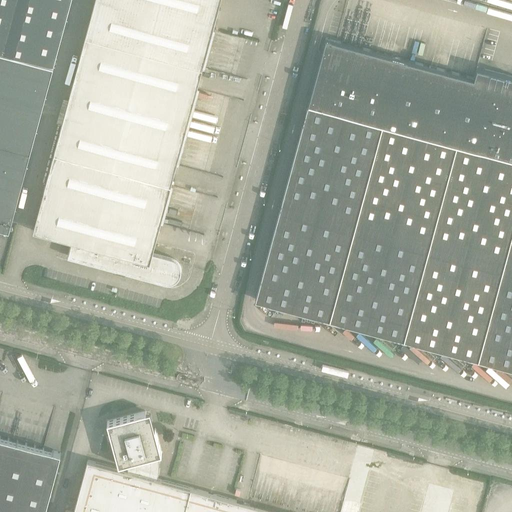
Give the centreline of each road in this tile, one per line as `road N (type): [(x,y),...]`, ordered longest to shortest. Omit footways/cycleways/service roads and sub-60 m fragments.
road 1 (unclassified): [(304,0),(209,348)]
road 2 (secondary): [(201,380),(511,463)]
road 3 (secondary): [(511,431),(209,348)]
road 4 (unknown): [(85,0),(4,294)]
road 5 (secondary): [(209,348),(0,293)]
road 6 (secondary): [(0,325),(201,380)]
